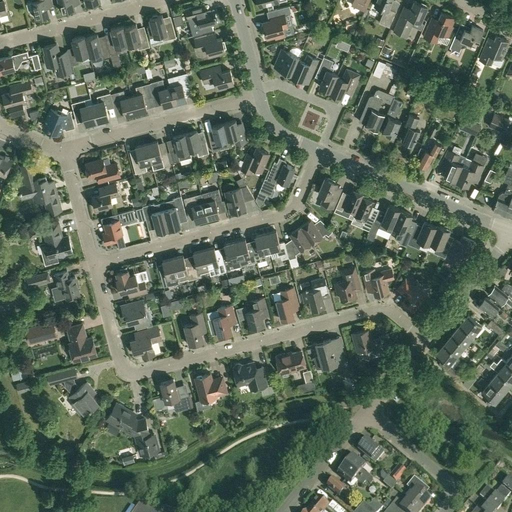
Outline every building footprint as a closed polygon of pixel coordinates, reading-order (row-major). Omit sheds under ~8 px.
[(36,18),(38,18),(38,19),(40,20),(47,18),(48,16),(48,15),(49,15),(47,6),(53,4),(52,0),(32,0),(31,1),(32,1),(27,2),(27,4),(28,10),(30,11),(34,10),(36,18)] [(58,0),(62,11),(64,11),(65,13),(73,11),(72,8),(75,8),(73,4),(80,2),(79,0),(58,0)] [(353,0),(352,4),(366,10),(369,0),(353,0)] [(381,8),(380,10),(383,12),(379,22),(389,26),(396,10),(390,8),(389,6),(391,0),(376,0),(374,5),(381,8)] [(404,6),(403,9),(394,30),(406,36),(414,19),(420,22),(427,5),(414,0),(411,8),(404,6)] [(213,30),(212,24),(218,22),(214,9),(201,13),(198,5),(185,8),(189,23),(198,20),(202,33),(213,30)] [(271,20),(263,22),(267,37),(275,35),(276,38),(285,35),(294,33),(291,24),(292,23),(289,13),(291,12),(289,5),(276,9),(278,15),(271,17),(271,20)] [(430,21),(424,36),(436,41),(440,32),(448,36),(452,26),(451,25),(455,17),(441,12),(436,23),(430,21)] [(162,15),(158,16),(156,14),(153,15),(152,17),(149,18),(151,25),(148,26),(147,28),(150,36),(151,37),(161,34),(163,40),(176,37),(173,24),(165,26),(162,15)] [(128,43),(128,45),(137,43),(138,49),(149,46),(146,33),(139,35),(136,24),(124,27),(128,43)] [(124,27),(123,25),(111,28),(114,40),(107,41),(107,43),(110,54),(121,51),(120,45),(128,43),(124,27)] [(464,44),(466,42),(471,44),(473,39),(478,41),(483,29),(472,25),(470,30),(459,25),(453,40),(454,41),(450,52),(466,45),(464,44)] [(319,32),(315,30),(311,38),(316,40),(319,32)] [(215,33),(194,38),(198,51),(206,48),(208,55),(225,50),(221,37),(217,39),(215,33)] [(110,54),(107,43),(101,45),(98,34),(85,37),(89,53),(89,54),(91,62),(111,56),(110,54)] [(85,37),(85,35),(72,39),(75,50),(68,52),(72,65),(83,62),(81,56),(89,54),(89,53),(85,37)] [(485,45),(479,58),(490,63),(492,62),(500,66),(503,59),(501,58),(504,51),(507,50),(506,47),(509,40),(496,35),(494,39),(489,37),(485,45)] [(382,46),(384,40),(377,37),(375,43),(382,46)] [(56,43),(44,46),(46,54),(44,55),(47,66),(55,64),(57,75),(71,71),(66,51),(59,53),(56,43)] [(384,52),(388,54),(391,47),(384,45),(382,51),(384,52)] [(282,49),(279,55),(274,66),(286,71),(287,70),(292,72),(298,58),(302,50),(296,48),(294,47),(292,48),(291,49),(289,50),(289,52),(282,49)] [(20,63),(20,61),(21,59),(19,53),(0,57),(0,72),(17,68),(20,63)] [(37,53),(31,55),(35,69),(41,67),(37,53)] [(296,78),(302,80),(308,83),(318,59),(307,55),(305,61),(298,58),(292,72),(291,74),(296,76),(296,78)] [(337,76),(338,74),(332,71),(334,67),(331,66),(333,60),(323,56),(318,68),(325,71),(325,72),(319,86),(330,90),(331,90),(337,76)] [(374,61),(369,58),(366,65),(371,67),(374,61)] [(385,62),(378,59),(373,73),(380,77),(381,73),(401,81),(405,69),(386,62),(385,62)] [(220,65),(201,70),(204,82),(214,79),(216,88),(226,85),(226,84),(234,82),(230,69),(222,71),(220,65)] [(343,90),(351,94),(359,74),(347,68),(342,78),(337,76),(331,90),(330,90),(329,92),(341,97),(343,90)] [(447,75),(439,72),(436,78),(445,82),(447,75)] [(168,77),(170,86),(175,102),(186,99),(183,86),(189,85),(185,73),(168,77)] [(110,83),(114,83),(117,81),(117,77),(115,74),(111,74),(108,76),(108,80),(110,83)] [(42,77),(41,75),(34,77),(35,81),(36,85),(43,83),(42,77)] [(422,80),(413,76),(406,93),(415,97),(417,92),(423,80),(422,80)] [(175,102),(170,86),(165,87),(162,79),(151,82),(154,94),(160,92),(163,105),(175,102)] [(25,110),(22,102),(25,101),(23,93),(33,90),(30,80),(14,84),(15,90),(3,94),(6,106),(10,105),(12,114),(25,110)] [(423,80),(417,92),(439,101),(445,89),(423,80)] [(146,111),(146,110),(147,110),(144,97),(150,96),(147,83),(136,86),(138,93),(132,95),(136,113),(141,111),(141,113),(142,113),(146,112),(146,111)] [(391,103),(394,96),(394,95),(378,89),(376,90),(374,95),(372,95),(369,96),(359,120),(365,123),(365,124),(378,129),(384,114),(377,110),(382,99),(391,103)] [(136,113),(132,95),(125,97),(124,90),(113,93),(116,105),(122,103),(125,115),(126,115),(126,116),(128,117),(131,116),(132,115),(132,114),(136,113)] [(92,103),(97,121),(109,118),(105,105),(113,103),(110,92),(97,96),(98,102),(92,103)] [(401,120),(394,117),(397,109),(398,110),(403,100),(394,96),(391,103),(386,114),(388,115),(381,131),(387,133),(388,135),(391,136),(393,136),(394,136),(401,120)] [(97,121),(92,103),(86,105),(85,99),(71,103),(74,113),(82,111),(85,124),(97,121)] [(51,108),(44,125),(49,127),(48,129),(59,134),(62,126),(64,126),(65,129),(75,127),(70,110),(68,111),(67,114),(51,108)] [(30,112),(31,120),(36,118),(39,113),(38,110),(30,112)] [(510,117),(495,111),(490,124),(504,130),(510,117)] [(411,144),(413,145),(420,130),(414,127),(419,117),(409,113),(404,123),(408,124),(401,140),(406,142),(407,144),(410,145),(411,144)] [(464,116),(460,126),(475,133),(480,123),(464,116)] [(224,123),(228,139),(234,137),(236,144),(247,141),(242,122),(236,123),(235,119),(224,123)] [(230,146),(228,139),(224,123),(212,126),(215,138),(210,140),(213,151),(230,146)] [(432,137),(438,127),(434,126),(431,124),(427,132),(426,134),(432,137)] [(203,154),(209,152),(206,141),(200,142),(197,130),(185,133),(190,150),(196,148),(198,155),(203,154)] [(191,156),(190,150),(185,133),(173,136),(177,149),(171,150),(174,161),(180,160),(180,159),(191,156)] [(153,168),(159,167),(170,164),(167,151),(161,153),(157,140),(146,143),(151,161),(153,168)] [(417,154),(420,156),(417,162),(419,162),(419,164),(421,165),(423,165),(427,167),(434,153),(435,154),(440,144),(434,141),(429,151),(424,148),(420,146),(417,154)] [(145,163),(151,161),(146,143),(135,146),(139,159),(132,161),(136,173),(147,170),(145,163)] [(240,159),(235,165),(239,172),(241,169),(251,173),(253,167),(261,170),(269,152),(257,147),(252,157),(247,155),(244,160),(240,159)] [(460,154),(448,149),(441,164),(447,167),(444,175),(456,180),(463,164),(457,162),(460,154)] [(0,174),(4,176),(11,160),(9,159),(8,157),(5,155),(3,156),(0,154),(0,174)] [(267,193),(272,195),(275,190),(274,187),(276,182),(280,181),(288,184),(295,167),(284,163),(285,160),(279,157),(277,162),(274,161),(267,178),(265,177),(259,190),(267,193)] [(468,185),(471,177),(477,180),(484,164),(466,157),(463,164),(456,180),(468,185)] [(103,158),(85,163),(89,176),(97,174),(99,181),(120,175),(117,163),(105,166),(103,158)] [(46,176),(37,178),(32,162),(21,165),(26,184),(19,186),(22,198),(33,195),(35,201),(44,198),(48,213),(61,210),(54,180),(48,182),(46,176)] [(496,172),(491,170),(488,175),(493,178),(496,172)] [(511,193),(511,172),(507,170),(502,181),(508,183),(504,191),(503,191),(499,194),(493,209),(504,214),(511,193)] [(342,187),(336,185),(337,182),(325,177),(318,192),(324,195),(321,202),(333,207),(342,187)] [(100,194),(92,196),(96,209),(113,204),(111,196),(119,194),(116,182),(99,187),(100,194)] [(247,185),(225,190),(231,212),(245,208),(243,197),(246,196),(247,200),(254,198),(247,185)] [(201,193),(202,195),(208,218),(219,215),(216,202),(222,200),(218,188),(201,193)] [(363,195),(364,193),(352,188),(348,198),(347,198),(341,196),(336,207),(342,210),(343,207),(351,210),(348,217),(353,219),(355,214),(363,195)] [(259,190),(256,198),(263,201),(267,193),(259,190)] [(202,195),(196,196),(195,194),(184,198),(187,210),(193,208),(196,221),(208,218),(202,195)] [(162,202),(169,228),(181,225),(177,211),(185,209),(181,195),(174,197),(174,198),(162,202)] [(374,200),(363,195),(355,214),(365,218),(363,223),(371,226),(374,220),(376,214),(370,211),(369,209),(374,200)] [(136,205),(141,204),(140,199),(139,196),(131,198),(133,206),(135,205),(136,205)] [(157,231),(169,228),(162,202),(154,204),(154,203),(142,206),(146,219),(153,217),(157,231)] [(390,232),(393,226),(400,209),(389,204),(381,221),(380,223),(374,220),(371,226),(366,237),(373,240),(378,227),(390,232)] [(120,225),(125,224),(136,218),(133,209),(112,215),(113,220),(104,223),(107,231),(103,232),(106,243),(117,240),(115,235),(122,233),(120,225)] [(406,246),(407,243),(413,229),(406,226),(412,214),(400,209),(393,226),(399,229),(395,238),(400,240),(399,243),(406,246)] [(300,226),(311,243),(326,233),(328,235),(332,231),(322,221),(318,225),(316,223),(314,224),(311,219),(300,226)] [(436,226),(424,221),(419,234),(413,231),(414,229),(413,229),(407,243),(419,248),(422,241),(429,244),(430,242),(436,226)] [(59,261),(57,255),(73,251),(68,235),(62,237),(58,222),(43,226),(47,241),(45,242),(48,251),(42,253),(45,265),(59,261)] [(445,257),(449,246),(450,245),(444,242),(449,230),(437,224),(436,226),(430,242),(436,245),(433,252),(445,257)] [(26,238),(39,234),(36,226),(24,229),(26,238)] [(295,254),(311,243),(300,226),(290,233),(293,238),(292,239),(292,242),(285,244),(289,257),(289,258),(296,256),(295,254)] [(289,257),(285,244),(284,241),(279,242),(276,230),(265,233),(270,250),(276,249),(278,256),(281,255),(282,259),(289,257)] [(265,252),(270,250),(265,233),(255,235),(259,252),(254,254),(257,261),(266,259),(265,252)] [(449,246),(445,257),(444,258),(457,263),(460,256),(466,259),(474,240),(462,235),(456,249),(449,246)] [(257,261),(254,254),(250,255),(245,238),(235,241),(241,264),(246,263),(247,264),(257,261)] [(235,266),(241,264),(235,241),(224,244),(228,261),(224,262),(226,270),(236,267),(235,266)] [(226,270),(224,262),(222,257),(217,259),(214,246),(213,247),(213,244),(206,246),(206,248),(204,249),(208,267),(210,274),(226,270)] [(203,268),(208,267),(204,249),(193,252),(197,264),(191,266),(195,278),(201,276),(200,272),(204,271),(203,268)] [(195,278),(191,266),(186,267),(183,255),(173,257),(177,275),(179,281),(188,278),(188,280),(195,278)] [(172,276),(177,275),(173,257),(162,260),(166,273),(161,274),(164,286),(174,283),(172,276)] [(511,265),(511,266),(511,267),(511,268),(511,271),(511,284),(506,282),(501,287),(511,296),(511,265)] [(337,292),(340,291),(342,299),(356,295),(354,290),(361,288),(355,266),(344,269),(346,275),(343,276),(344,280),(335,283),(337,292)] [(116,273),(118,278),(116,279),(120,292),(128,290),(130,296),(147,291),(144,280),(138,282),(136,274),(129,275),(128,270),(127,270),(126,267),(119,269),(120,272),(116,273)] [(388,290),(386,283),(389,282),(392,279),(391,277),(393,276),(391,268),(383,270),(383,273),(376,275),(374,268),(363,271),(368,291),(374,289),(375,294),(388,290)] [(67,270),(55,273),(58,287),(53,288),(56,298),(66,296),(67,298),(70,297),(72,298),(75,297),(77,295),(80,294),(75,276),(69,278),(67,270)] [(50,280),(48,271),(25,277),(27,286),(50,280)] [(450,272),(446,278),(453,284),(458,278),(450,272)] [(261,284),(260,277),(251,280),(252,286),(257,285),(261,284)] [(325,279),(321,280),(320,278),(311,280),(313,288),(302,291),(302,293),(304,299),(304,301),(309,299),(312,308),(325,305),(323,297),(330,296),(325,279)] [(430,300),(425,296),(427,293),(416,284),(415,286),(406,278),(397,288),(404,293),(405,293),(408,295),(403,301),(414,310),(419,303),(424,307),(430,300)] [(229,284),(221,286),(223,295),(232,293),(229,284)] [(511,296),(501,287),(500,288),(495,284),(492,287),(490,287),(489,288),(489,291),(488,292),(501,302),(504,298),(511,304),(511,296)] [(281,290),(283,298),(276,300),(281,319),(294,316),(292,307),(298,305),(293,286),(281,290)] [(153,297),(156,296),(156,293),(155,291),(145,294),(145,295),(146,299),(153,297)] [(507,313),(485,295),(483,298),(481,298),(479,300),(480,302),(478,303),(491,314),(495,309),(504,317),(507,313)] [(197,296),(189,298),(192,308),(200,305),(197,296)] [(246,311),(251,328),(264,324),(262,314),(268,312),(264,297),(251,300),(253,309),(246,311)] [(148,324),(146,318),(148,317),(142,299),(121,304),(124,317),(127,316),(128,323),(136,320),(138,327),(148,324)] [(218,308),(207,311),(209,318),(208,318),(212,333),(213,333),(213,332),(217,331),(219,336),(232,333),(229,319),(235,318),(232,304),(218,307),(218,308)] [(193,322),(184,325),(189,344),(204,340),(201,332),(207,330),(202,311),(191,314),(193,322)] [(459,323),(474,334),(482,324),(468,313),(459,323)] [(503,328),(491,318),(487,324),(499,334),(503,328)] [(53,321),(26,329),(30,342),(57,335),(53,321)] [(82,323),(68,327),(72,341),(69,342),(74,359),(97,353),(92,336),(86,337),(82,323)] [(466,344),(474,334),(459,323),(451,333),(466,344)] [(155,353),(153,348),(152,342),(161,339),(158,326),(135,332),(136,338),(131,340),(134,353),(142,351),(143,356),(155,353)] [(370,328),(352,333),(357,350),(367,347),(369,357),(381,354),(384,350),(380,336),(372,338),(370,328)] [(23,339),(21,330),(7,334),(9,342),(23,339)] [(458,354),(466,344),(451,333),(443,342),(458,354)] [(339,336),(316,342),(319,355),(313,357),(314,357),(317,368),(323,367),(322,365),(329,363),(329,365),(336,363),(337,369),(347,366),(339,336)] [(395,338),(387,348),(391,352),(399,342),(395,338)] [(449,364),(458,354),(443,342),(435,352),(449,364)] [(491,348),(496,352),(500,347),(495,343),(491,348)] [(476,352),(481,356),(485,351),(480,347),(476,352)] [(491,358),(496,352),(491,348),(487,354),(491,358)] [(285,353),(276,355),(280,371),(292,367),(293,369),(306,366),(301,350),(285,354),(285,353)] [(476,362),(481,356),(476,352),(471,358),(476,362)] [(511,381),(511,365),(506,361),(501,357),(497,362),(494,360),(490,364),(498,371),(511,382),(511,381)] [(251,388),(267,384),(262,366),(256,367),(254,361),(241,364),(241,363),(239,362),(236,363),(234,365),(235,366),(233,366),(238,384),(249,382),(251,388)] [(475,368),(480,372),(484,367),(479,363),(475,368)] [(452,366),(448,371),(461,381),(464,376),(452,366)] [(48,375),(50,383),(64,380),(74,377),(78,376),(75,368),(48,375)] [(475,377),(480,372),(475,368),(470,373),(475,377)] [(313,380),(311,369),(303,372),(306,382),(313,380)] [(504,392),(511,382),(498,371),(490,381),(504,392)] [(210,373),(195,377),(201,400),(217,396),(216,395),(227,392),(223,375),(212,378),(210,373)] [(74,377),(64,380),(66,386),(70,391),(77,385),(75,381),(74,377)] [(174,378),(160,382),(165,401),(172,399),(175,411),(192,406),(189,394),(180,396),(179,392),(177,393),(174,378)] [(28,381),(17,383),(19,392),(30,389),(28,381)] [(87,381),(69,395),(74,401),(71,403),(82,416),(98,403),(92,395),(93,394),(91,391),(92,390),(92,387),(87,381)] [(496,402),(504,392),(490,381),(482,390),(489,397),(486,402),(489,405),(493,400),(496,402)] [(149,435),(148,431),(145,418),(137,420),(133,418),(136,414),(123,407),(124,405),(119,403),(119,404),(116,402),(107,418),(136,434),(141,454),(158,449),(154,434),(149,435)] [(367,438),(358,449),(371,460),(371,459),(375,463),(384,452),(380,449),(367,438)] [(154,454),(156,459),(156,460),(167,457),(166,455),(165,452),(154,454)] [(122,457),(124,464),(134,461),(132,454),(122,457)] [(346,464),(366,480),(370,476),(362,469),(366,464),(354,454),(346,464)] [(363,485),(366,480),(346,464),(338,474),(349,482),(347,484),(349,486),(349,485),(352,488),(357,482),(358,481),(363,485)] [(405,471),(399,466),(390,477),(392,479),(396,482),(398,479),(405,471)] [(495,494),(505,502),(511,494),(511,478),(510,477),(495,494)] [(408,498),(423,510),(431,500),(420,491),(424,485),(415,478),(407,487),(413,492),(408,498)] [(329,484),(329,485),(328,486),(340,496),(342,493),(354,502),(357,498),(334,479),(331,483),(330,483),(329,484)] [(392,479),(387,485),(392,490),(398,483),(396,482),(392,479)] [(482,511),(497,511),(505,502),(495,494),(487,487),(480,496),(488,503),(482,511)] [(310,508),(314,511),(324,511),(329,506),(319,497),(317,499),(316,499),(314,502),(314,503),(310,508)] [(404,511),(421,511),(423,510),(408,498),(403,504),(397,499),(389,508),(393,511),(401,511),(403,511),(404,511)] [(394,503),(389,499),(383,505),(388,509),(394,503)] [(161,511),(165,507),(141,500),(132,511),(161,511)] [(370,505),(378,511),(382,507),(374,500),(370,505)] [(355,511),(377,511),(378,511),(370,505),(368,506),(363,502),(355,511)]
